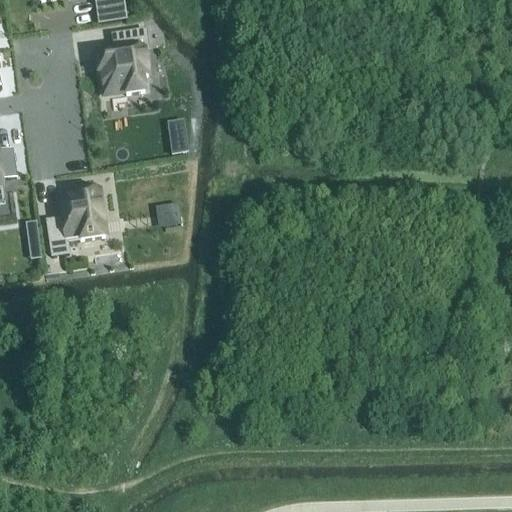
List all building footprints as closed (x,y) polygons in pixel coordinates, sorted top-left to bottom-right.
[(124,8),(96,12),(98,26),(126,22),(124,8)] [(145,33),(112,38),(114,55),(95,58),(98,76),(101,76),(104,97),(125,94),(126,98),(144,95),(142,80),(148,79),(144,53),(148,52),(145,33)] [(188,156),(186,140),(169,142),(172,158),(188,156)] [(0,187),(2,187),(2,182),(16,180),(11,153),(0,154),(0,187)] [(59,203),(62,222),(46,224),(51,260),(69,257),(67,246),(105,240),(98,193),(73,197),(74,201),(59,203)] [(36,226),(25,227),(29,250),(40,248),(36,226)]
